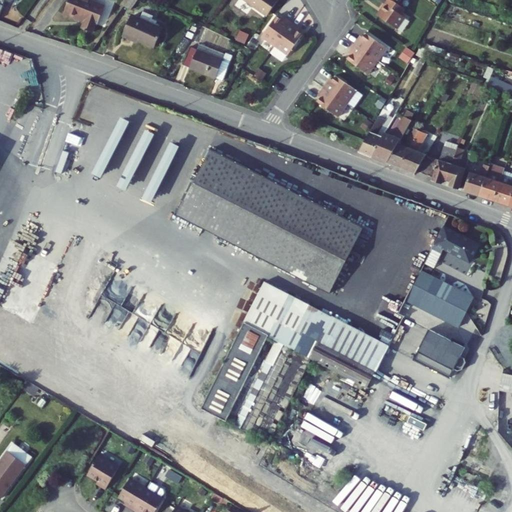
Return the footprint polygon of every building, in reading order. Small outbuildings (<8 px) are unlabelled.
[(97,0),(66,0),(64,8),(83,16),(81,25),(92,29),(94,22),(98,23),(106,3),(97,0)] [(247,0),(266,13),(274,0),(247,0)] [(393,3),(388,0),(386,0),(374,16),(392,29),(401,18),(395,14),(399,8),(393,3)] [(142,6),(139,15),(132,13),(125,34),(139,39),(140,36),(158,41),(164,24),(161,22),(162,20),(157,17),(157,14),(152,13),(153,10),(142,6)] [(273,43),(290,20),(284,15),(282,18),(279,16),(275,13),(260,34),(273,43)] [(273,43),(286,52),(301,32),(297,29),(294,27),(296,24),(290,20),(273,43)] [(377,59),(386,46),(365,31),(362,35),(360,38),(357,36),(353,42),(377,59)] [(367,72),(377,59),(353,42),(349,48),(351,50),(349,53),(346,57),(367,72)] [(231,58),(190,43),(182,62),(224,77),(231,58)] [(361,93),(334,73),(332,77),(329,80),(327,78),(323,84),(346,101),(352,106),(361,93)] [(337,114),(346,101),(323,84),(318,91),(321,92),(319,95),(316,99),(337,114)] [(511,89),(503,87),(500,94),(511,98),(511,89)] [(381,138),(371,155),(388,162),(398,143),(411,120),(405,117),(395,137),(384,132),(381,138)] [(377,118),(358,150),(371,155),(381,138),(376,136),(385,121),(377,118)] [(398,143),(388,162),(399,166),(420,130),(413,127),(402,146),(398,143)] [(420,130),(399,166),(416,173),(417,171),(426,155),(415,151),(425,133),(420,130)] [(446,138),(438,159),(426,155),(417,171),(426,174),(430,161),(437,164),(432,176),(431,179),(440,183),(442,179),(445,180),(457,149),(459,143),(446,138)] [(327,296),(367,220),(212,148),(172,224),(327,296)] [(459,166),(465,152),(457,149),(445,180),(449,181),(447,185),(458,189),(463,172),(465,168),(459,166)] [(483,164),(478,178),(463,172),(458,189),(459,189),(479,196),(490,165),(491,162),(487,160),(485,165),(483,164)] [(437,164),(430,161),(426,174),(432,176),(437,164)] [(504,170),(490,165),(479,196),(493,201),(499,185),(504,170)] [(499,185),(493,201),(507,206),(511,193),(511,174),(503,172),(499,185)] [(474,246),(443,229),(431,251),(439,255),(441,255),(443,252),(469,266),(476,253),(474,251),(474,246)] [(0,303),(48,329),(93,245),(71,233),(54,263),(0,235),(0,303)] [(405,300),(458,327),(474,297),(422,270),(405,300)] [(265,442),(266,440),(309,359),(310,356),(317,344),(326,326),(331,318),(264,282),(198,407),(265,442)] [(373,373),(386,348),(331,318),(326,326),(317,344),(373,373)] [(465,347),(429,329),(413,359),(449,378),(454,369),(458,371),(462,369),(465,362),(464,358),(460,356),(465,347)] [(373,373),(317,344),(310,356),(309,359),(365,388),(373,373)] [(504,415),(511,388),(511,378),(489,372),(483,394),(489,396),(485,410),(504,415)] [(301,430),(334,445),(344,424),(311,408),(301,430)] [(0,452),(0,492),(22,461),(3,448),(0,452)] [(482,469),(486,459),(468,452),(464,462),(482,469)] [(101,488),(114,466),(94,454),(83,473),(93,479),(96,481),(94,484),(101,488)] [(121,503),(128,507),(141,485),(124,475),(113,494),(120,498),(123,500),(121,503)] [(145,479),(141,485),(128,507),(135,511),(136,508),(140,510),(142,511),(148,511),(158,495),(155,494),(158,489),(157,486),(145,479)] [(185,511),(170,503),(164,511),(185,511)]
